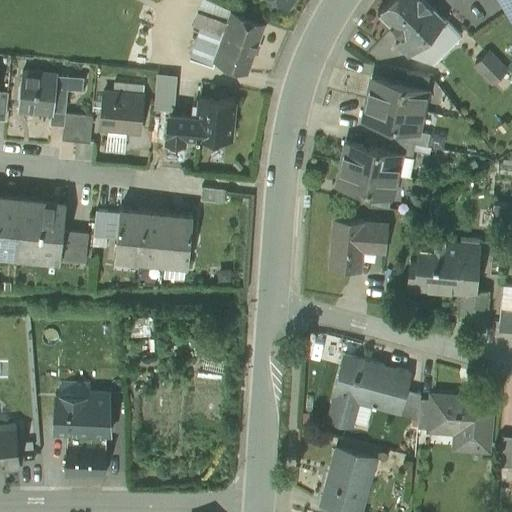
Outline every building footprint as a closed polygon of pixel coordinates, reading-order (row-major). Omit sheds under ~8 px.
[(227,19),(231,8),(213,0),(200,0),(198,9),(227,19)] [(445,17),(427,0),(385,0),(378,8),(402,33),(395,39),(409,53),(428,34),(445,17)] [(511,0),(501,0),(511,17),(511,0)] [(264,20),(231,8),(227,19),(223,31),(206,24),(206,26),(200,24),(190,55),(213,63),(214,58),(247,70),(264,20)] [(223,31),(227,19),(198,9),(193,22),(200,24),(206,26),(206,24),(223,31)] [(462,33),(445,17),(428,34),(445,50),(462,33)] [(505,68),(488,50),(475,63),(492,80),(505,68)] [(69,74),(22,69),(18,107),(51,111),(53,111),(54,95),(66,96),(67,87),(69,74)] [(429,74),(406,69),(403,80),(426,86),(429,74)] [(84,75),(69,74),(67,87),(83,88),(84,75)] [(403,80),(372,74),(367,95),(422,107),(426,86),(403,80)] [(8,90),(0,88),(0,117),(5,118),(8,90)] [(143,94),(103,90),(99,126),(109,127),(109,130),(125,131),(125,128),(139,130),(143,94)] [(234,97),(199,94),(197,115),(195,132),(230,136),(234,97)] [(66,96),(54,95),(53,111),(51,111),(50,122),(63,124),(65,110),(66,96)] [(422,107),(367,95),(363,117),(394,124),(417,129),(417,128),(422,107)] [(65,110),(63,124),(62,138),(74,139),(77,112),(65,110)] [(92,113),(77,112),(74,139),(89,141),(92,113)] [(197,115),(169,112),(167,136),(183,137),(184,131),(195,132),(197,115)] [(417,129),(394,124),(391,135),(415,140),(415,141),(426,143),(429,130),(417,128),(417,129)] [(415,140),(391,135),(389,147),(401,149),(401,150),(412,152),(415,141),(415,140)] [(389,147),(346,138),(341,159),(396,171),(401,150),(401,149),(389,147)] [(396,171),(341,159),(337,181),(367,187),(391,192),(396,171)] [(225,187),(201,185),(200,199),(224,201),(225,187)] [(391,192),(367,187),(365,199),(388,204),(391,192)] [(18,197),(0,194),(0,251),(13,252),(18,197)] [(56,199),(44,198),(44,199),(18,197),(13,252),(33,254),(33,249),(59,251),(58,257),(60,257),(63,227),(66,202),(55,201),(56,199)] [(144,208),(119,206),(119,210),(116,236),(114,256),(139,258),(144,208)] [(108,209),(95,208),(93,234),(105,235),(108,209)] [(168,210),(144,208),(139,258),(163,261),(168,210)] [(119,210),(108,209),(105,235),(116,236),(119,210)] [(192,213),(168,210),(163,261),(188,263),(192,213)] [(387,222),(363,220),(363,219),(334,216),(330,265),(355,267),(357,241),(383,244),(383,247),(385,248),(387,222)] [(88,230),(63,227),(60,257),(85,260),(88,230)] [(445,247),(419,245),(415,283),(417,283),(418,277),(455,281),(455,287),(462,288),(474,289),(474,288),(478,245),(446,242),(445,247)] [(488,289),(474,288),(474,289),(462,288),(459,316),(485,319),(487,299),(488,289)] [(487,299),(485,319),(499,321),(501,304),(501,301),(487,299)] [(511,305),(501,304),(499,321),(498,328),(511,329),(511,305)] [(409,370),(344,352),(333,391),(335,392),(328,416),(351,422),(359,392),(373,396),(371,403),(375,404),(375,403),(397,409),(403,386),(405,386),(409,370)] [(115,359),(99,366),(104,375),(119,367),(115,359)] [(405,386),(403,386),(397,409),(396,410),(417,416),(418,416),(420,396),(420,391),(405,386)] [(107,433),(113,433),(114,389),(90,388),(90,393),(61,393),(60,390),(56,390),(55,432),(68,432),(68,441),(106,442),(107,433)] [(494,394),(428,389),(427,396),(425,428),(450,430),(448,445),(490,448),(494,394)] [(427,396),(420,396),(418,416),(417,416),(417,426),(425,428),(427,396)] [(14,424),(0,425),(0,466),(18,465),(14,424)] [(511,434),(500,433),(498,463),(511,464),(511,434)] [(375,451),(333,440),(317,498),(334,503),(360,510),(360,509),(375,451)] [(68,441),(67,441),(66,473),(108,474),(108,442),(106,442),(68,441)] [(360,510),(334,503),(332,511),(366,511),(360,509),(360,510)]
